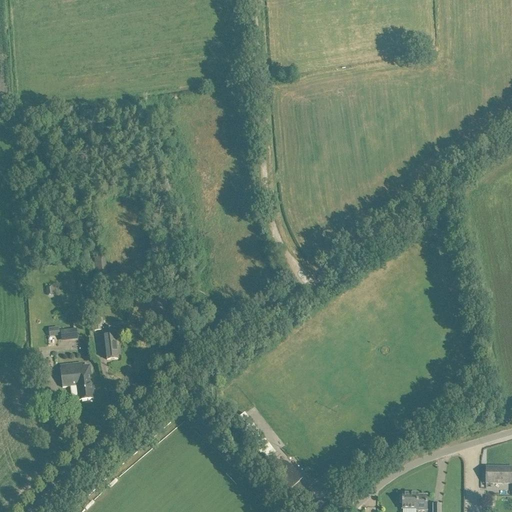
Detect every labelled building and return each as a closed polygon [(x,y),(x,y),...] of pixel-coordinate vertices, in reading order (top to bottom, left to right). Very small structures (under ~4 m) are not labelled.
[(97,276),(108,275),(105,256),(94,258),(97,276)] [(93,332),(104,331),(102,315),(92,316),(93,332)] [(117,348),(114,328),(104,329),(107,360),(118,359),(117,355),(121,355),(120,348),(117,348)] [(77,329),(61,331),(62,342),(78,340),(77,329)] [(60,366),(62,378),(63,388),(71,387),(72,397),(78,396),(79,401),(94,399),(90,367),(82,368),(82,364),(60,366)] [(293,500),(306,490),(289,471),(285,467),(281,466),(276,466),(269,471),(293,500)] [(511,467),(486,467),(486,477),(486,484),(511,483),(511,467)] [(402,496),(399,496),(399,503),(402,503),(402,510),(417,510),(417,511),(427,511),(427,495),(418,495),(418,494),(402,494),(402,496)] [(448,511),(449,503),(441,503),(440,511),(448,511)]
